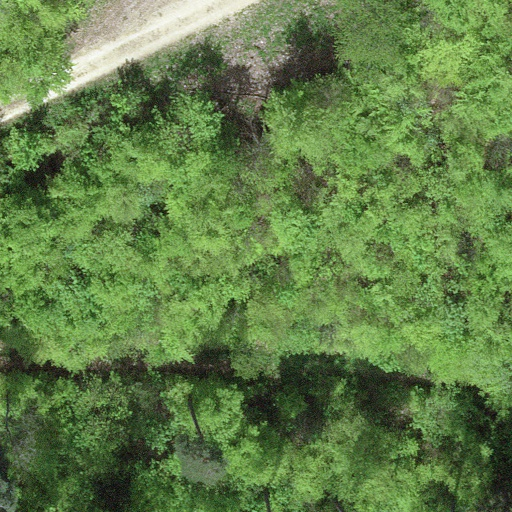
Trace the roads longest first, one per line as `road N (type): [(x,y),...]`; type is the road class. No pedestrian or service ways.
road 1 (track): [(0,356),(511,370)]
road 2 (track): [(239,0),(0,111)]
